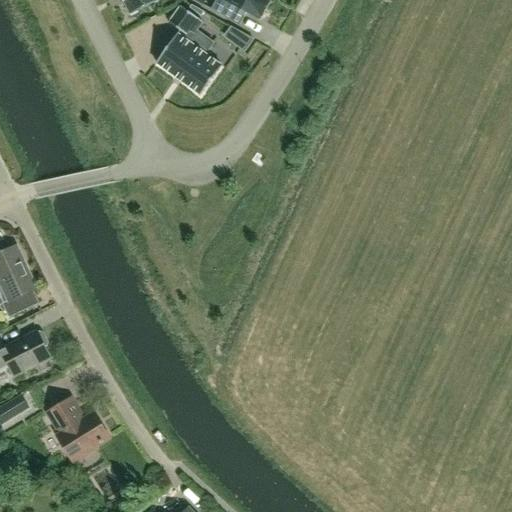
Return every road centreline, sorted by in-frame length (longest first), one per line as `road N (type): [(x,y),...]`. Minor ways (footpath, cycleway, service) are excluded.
road 1 (residential): [(172,476),(107,382),(12,198)]
road 2 (residential): [(324,0),(224,159),(193,172),(164,160)]
road 3 (residential): [(164,160),(81,0)]
